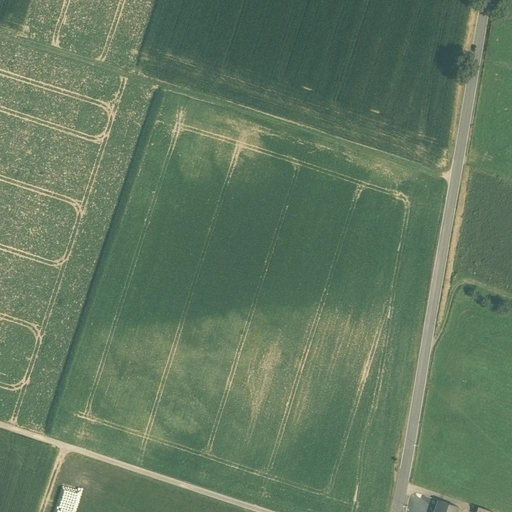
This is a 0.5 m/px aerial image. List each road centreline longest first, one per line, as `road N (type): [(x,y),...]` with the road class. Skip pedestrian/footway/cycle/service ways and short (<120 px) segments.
road 1 (track): [(0,33),(456,176)]
road 2 (secondary): [(438,280),(486,0)]
road 3 (track): [(262,511),(0,425)]
road 4 (secondary): [(438,280),(395,511)]
road 5 (track): [(511,299),(456,286),(441,331),(427,342)]
